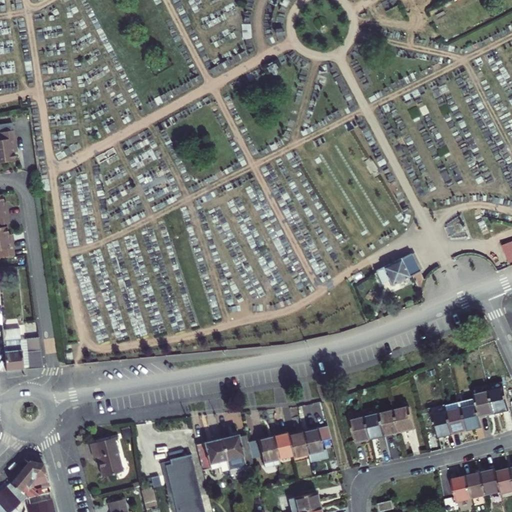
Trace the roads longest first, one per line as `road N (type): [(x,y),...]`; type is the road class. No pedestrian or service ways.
road 1 (residential): [(49,404),(333,349),(484,292)]
road 2 (residential): [(0,181),(16,180),(27,190),(53,358),(51,375),(35,391)]
road 3 (residential): [(511,440),(374,473),(361,486),(359,511)]
